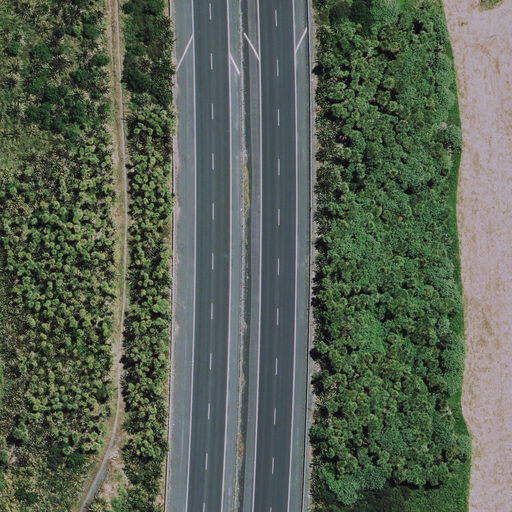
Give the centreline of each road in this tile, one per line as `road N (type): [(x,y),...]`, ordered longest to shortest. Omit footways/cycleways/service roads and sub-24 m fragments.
road 1 (motorway): [(200,511),(209,322),(207,0)]
road 2 (motorway): [(271,0),(267,511)]
